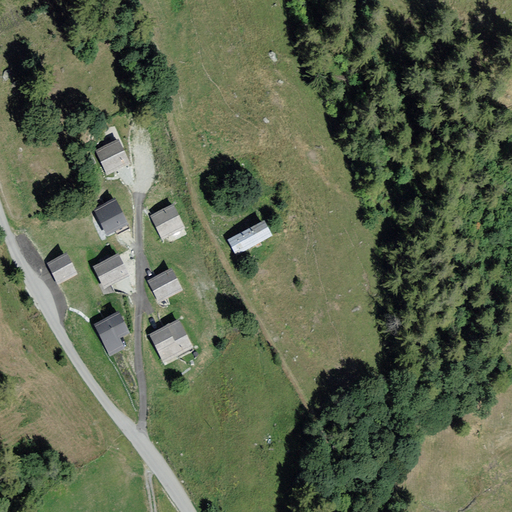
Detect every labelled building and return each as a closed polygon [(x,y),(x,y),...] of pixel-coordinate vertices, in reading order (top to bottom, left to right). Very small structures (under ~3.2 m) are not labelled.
[(118,141),(95,150),(106,174),(128,165),(118,141)] [(116,200),(95,212),(107,235),(128,223),(116,200)] [(172,204),(151,215),(163,238),(184,227),(172,204)] [(268,219),(229,239),(237,254),(276,234),(268,219)] [(68,253),(46,264),(58,287),(80,275),(68,253)] [(118,254),(93,266),(105,289),(129,276),(118,254)] [(171,269),(148,281),(158,301),(182,289),(171,269)] [(119,312),(94,324),(110,356),(125,349),(119,337),(129,332),(119,312)] [(178,320),(150,335),(166,364),(194,349),(178,320)]
